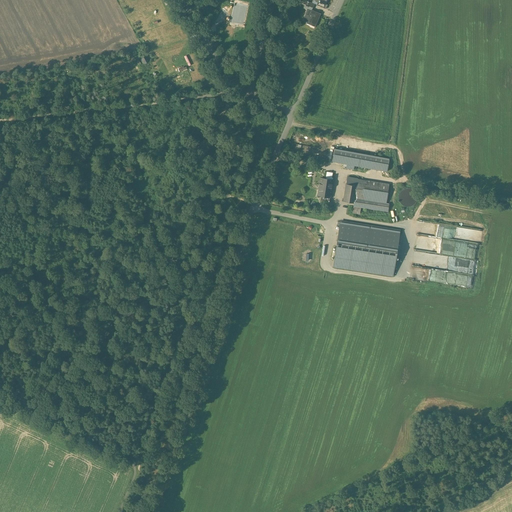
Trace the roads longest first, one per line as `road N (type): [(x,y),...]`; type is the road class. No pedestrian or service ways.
road 1 (unclassified): [(151,511),(293,112)]
road 2 (track): [(0,118),(224,92)]
road 3 (residential): [(251,99),(231,89),(183,0)]
road 4 (residential): [(293,112),(342,0)]
